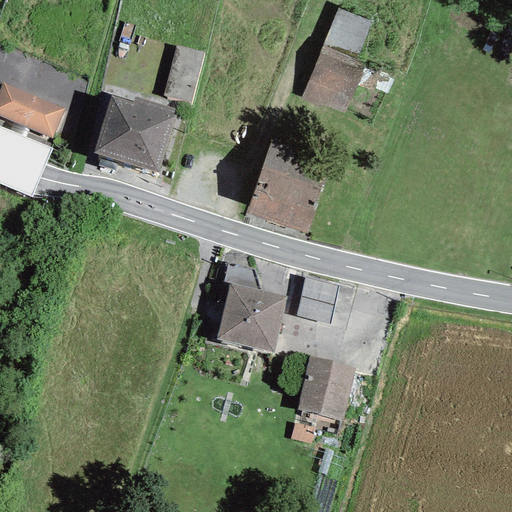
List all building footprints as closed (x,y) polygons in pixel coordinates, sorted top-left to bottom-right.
[(339,7),(323,45),(355,59),(371,22),(339,7)] [(203,52),(175,45),(163,95),(191,102),(203,52)] [(355,59),(323,45),(300,99),(320,107),(321,105),(343,113),(365,63),(355,59)] [(1,82),(0,84),(0,117),(52,139),(64,108),(1,82)] [(132,103),(110,96),(93,153),(158,173),(175,117),(173,115),(174,109),(134,97),(132,103)] [(53,149),(0,125),(0,185),(31,199),(53,149)] [(291,150),(270,143),(246,213),(306,234),(327,171),(288,158),(291,150)] [(305,277),(296,316),(329,324),(339,286),(305,277)] [(286,297),(229,284),(215,340),(272,353),(286,297)] [(354,368),(308,357),(297,410),(342,421),(354,368)] [(309,444),(314,428),(294,423),(290,439),(309,444)]
